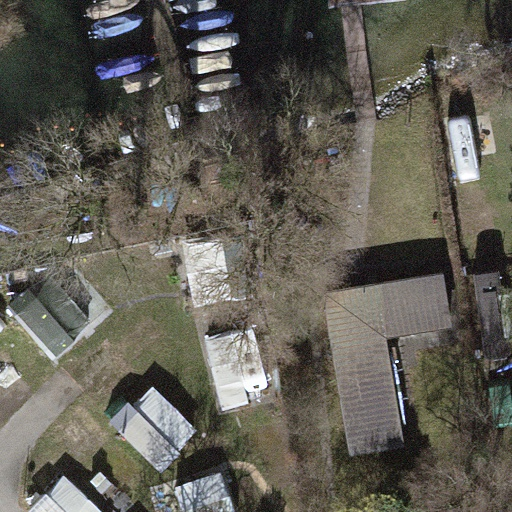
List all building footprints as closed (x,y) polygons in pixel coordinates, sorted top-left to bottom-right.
[(58,354),(98,317),(53,270),(13,308),(58,354)] [(442,280),(327,299),(354,455),(409,446),(390,333),(450,323),(442,280)] [(201,314),(206,335),(258,323),(253,302),(201,314)] [(0,342),(10,338),(0,315),(0,342)] [(262,328),(211,338),(224,406),(275,396),(262,328)] [(104,405),(141,372),(112,340),(75,373),(104,405)] [(159,464),(199,428),(157,382),(117,419),(159,464)] [(181,511),(238,511),(228,470),(174,483),(181,511)] [(109,511),(72,473),(33,510),(35,511),(109,511)]
